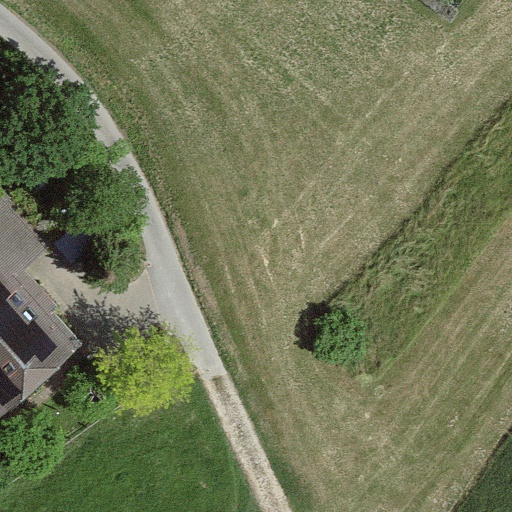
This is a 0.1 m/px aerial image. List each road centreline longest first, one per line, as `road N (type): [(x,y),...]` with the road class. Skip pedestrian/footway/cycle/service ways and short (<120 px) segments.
road 1 (residential): [(0,16),(63,76),(136,187),(175,312)]
road 2 (track): [(175,312),(278,511)]
